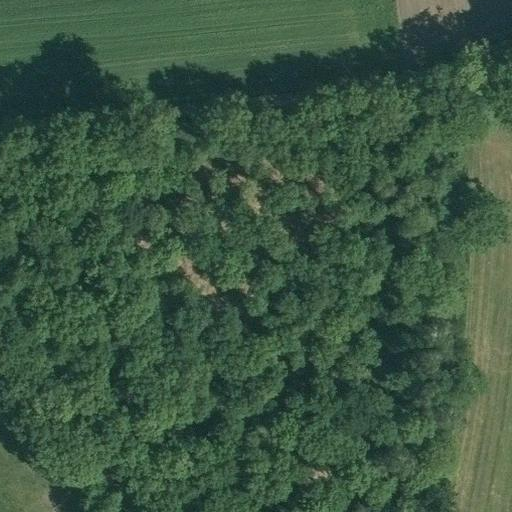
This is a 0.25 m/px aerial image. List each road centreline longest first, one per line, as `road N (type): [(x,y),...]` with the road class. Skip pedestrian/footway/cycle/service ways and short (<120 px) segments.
road 1 (unclassified): [(0,130),(378,87),(452,68)]
road 2 (unclassified): [(141,511),(0,279)]
